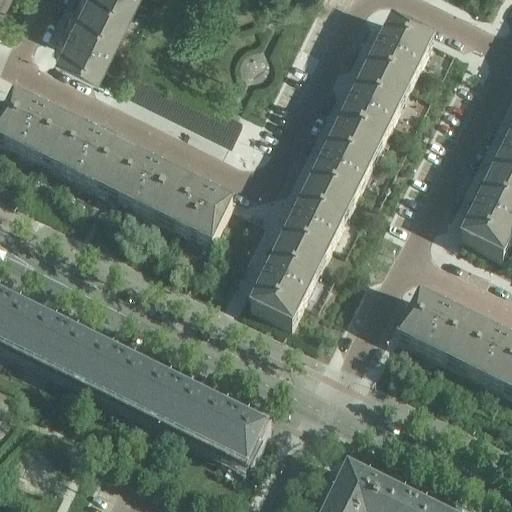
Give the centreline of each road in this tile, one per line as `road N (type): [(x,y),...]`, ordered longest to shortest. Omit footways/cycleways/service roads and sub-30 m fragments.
road 1 (residential): [(366,0),(266,193),(31,78),(20,62)]
road 2 (tertiary): [(328,416),(0,254)]
road 3 (residential): [(404,262),(506,54)]
road 4 (tertiary): [(511,507),(328,416)]
road 5 (residential): [(328,416),(404,262)]
road 6 (residential): [(506,54),(395,0)]
road 7 (residential): [(511,315),(404,262)]
